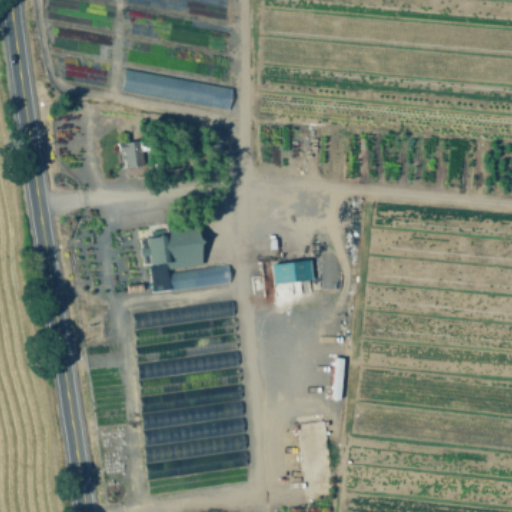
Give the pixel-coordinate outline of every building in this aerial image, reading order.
[(117,90),(225,108),(229,86),(121,68),(117,90)] [(139,165),(124,167),(120,143),(136,140),(139,165)] [(196,218),(201,265),(167,269),(166,260),(151,261),(149,237),(165,235),(164,221),(196,218)] [(269,283),(308,278),(305,258),(266,263),(269,283)] [(128,311),(143,475),(243,466),(228,302),(128,311)]
